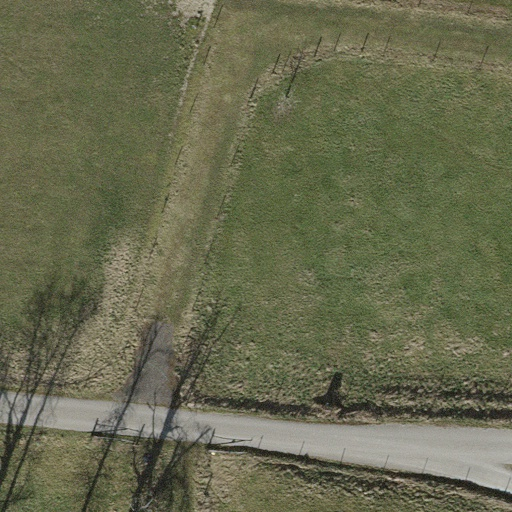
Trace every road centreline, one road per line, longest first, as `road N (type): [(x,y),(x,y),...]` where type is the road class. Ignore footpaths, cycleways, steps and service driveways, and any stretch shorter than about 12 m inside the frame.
road 1 (track): [(511,45),(357,26),(271,33),(232,76),(137,420)]
road 2 (track): [(406,447),(0,405)]
